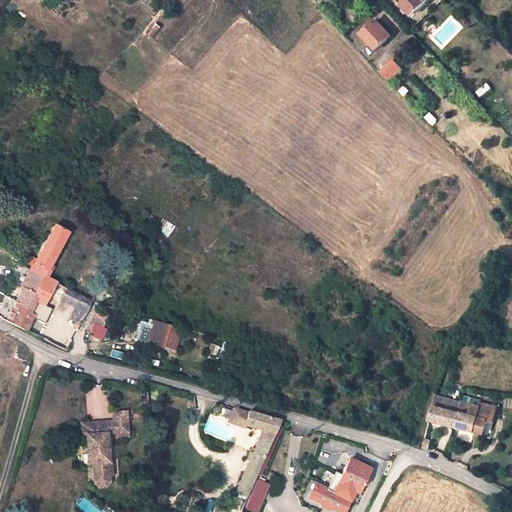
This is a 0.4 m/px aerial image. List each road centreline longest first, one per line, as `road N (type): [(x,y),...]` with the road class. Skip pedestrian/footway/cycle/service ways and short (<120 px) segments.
road 1 (unclassified): [(511,503),(409,454),(65,359),(0,324)]
road 2 (unknown): [(44,350),(0,492)]
